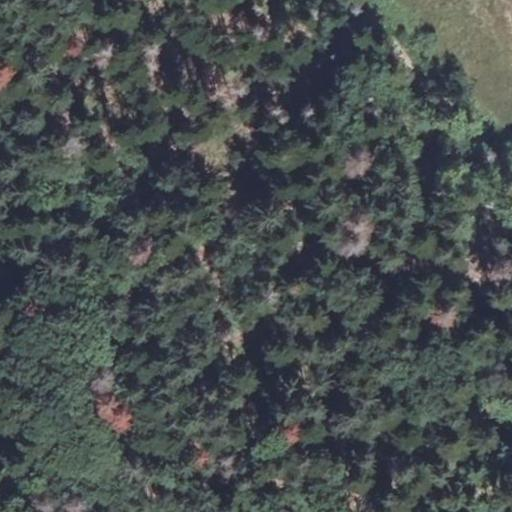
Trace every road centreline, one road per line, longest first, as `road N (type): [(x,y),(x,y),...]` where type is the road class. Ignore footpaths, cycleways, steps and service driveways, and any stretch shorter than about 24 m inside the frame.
road 1 (track): [(0,12),(35,51),(88,214),(134,511)]
road 2 (track): [(511,270),(446,270),(347,232),(284,228),(102,290)]
road 3 (track): [(375,0),(511,189)]
road 4 (track): [(43,85),(164,0)]
